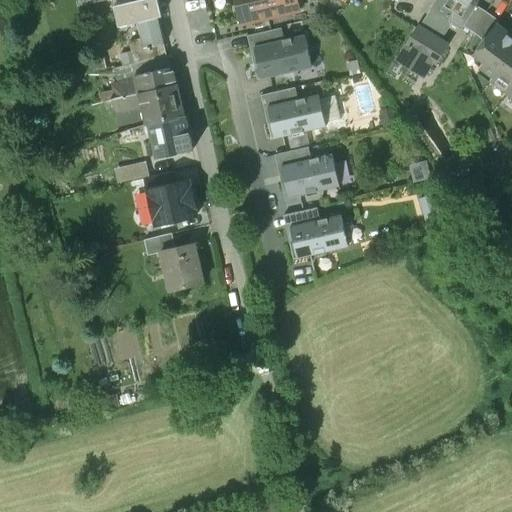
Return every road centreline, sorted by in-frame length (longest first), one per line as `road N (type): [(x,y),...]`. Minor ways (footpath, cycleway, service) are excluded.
road 1 (residential): [(266,377),(186,48)]
road 2 (residential): [(186,48),(220,66),(236,91),(277,266)]
road 3 (track): [(304,511),(286,418),(266,377)]
